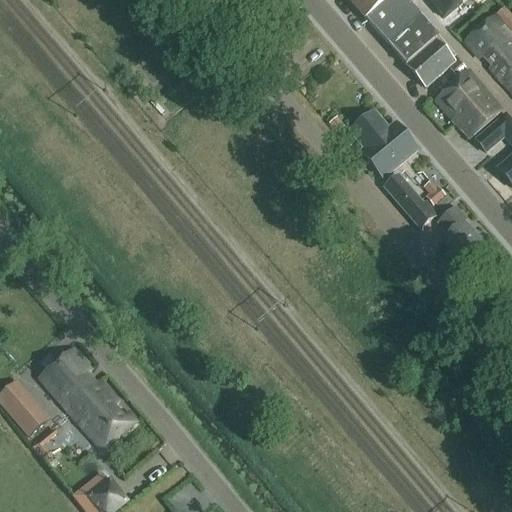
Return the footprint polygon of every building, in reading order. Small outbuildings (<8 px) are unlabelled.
[(346,0),(359,14),(360,14),(375,0),(346,0)] [(390,49),(421,19),(403,0),(375,0),(360,14),(359,14),(390,49)] [(423,0),(443,21),(461,5),(456,0),(423,0)] [(511,37),(494,17),(463,44),(479,62),(481,60),(490,69),(487,71),(511,98),(511,37)] [(426,90),(454,65),(435,43),(438,39),(424,22),(421,19),(390,49),(426,90)] [(456,78),(465,70),(459,62),(449,70),(456,78)] [(468,142),(475,137),(497,118),(502,113),(469,74),(435,103),(468,142)] [(361,155),(384,181),(418,152),(395,126),(388,132),(374,115),(354,132),(368,149),(361,155)] [(511,124),(505,116),(475,143),(485,155),(504,139),(511,148),(511,158),(497,172),(511,189),(511,124)] [(423,206),(398,178),(384,190),(420,231),(438,215),(432,208),(427,202),(423,206)] [(431,185),(424,191),(430,198),(426,201),(427,202),(432,208),(444,197),(439,191),(438,192),(431,185)] [(470,274),(491,256),(464,225),(467,222),(456,210),(438,225),(447,236),(441,242),(470,274)] [(94,388),(86,378),(90,374),(72,352),(38,381),(70,417),(102,453),(132,426),(126,418),(121,423),(113,413),(119,408),(99,384),(94,388)] [(0,398),(0,404),(30,438),(49,422),(16,384),(0,398)] [(42,443),(33,450),(41,460),(49,452),(42,443)] [(102,476),(74,499),(84,511),(115,511),(125,505),(102,476)]
